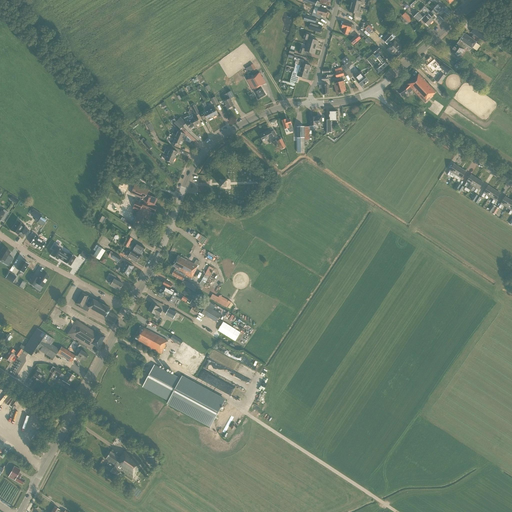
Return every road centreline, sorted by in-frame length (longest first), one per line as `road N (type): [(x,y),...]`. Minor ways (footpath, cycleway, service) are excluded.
road 1 (tertiary): [(130,307),(207,148),(263,113),(311,104)]
road 2 (unclassified): [(375,89),(399,113),(511,183)]
road 3 (residential): [(0,234),(130,307)]
road 4 (tertiary): [(375,89),(475,0)]
road 5 (tertiary): [(70,417),(130,307)]
